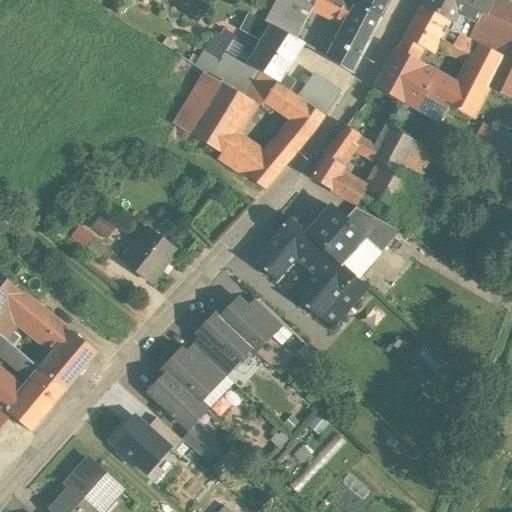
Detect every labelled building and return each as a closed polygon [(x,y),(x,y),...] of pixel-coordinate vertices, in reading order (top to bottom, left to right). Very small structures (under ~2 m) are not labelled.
[(282,0),(269,25),(284,31),(295,38),(312,5),(314,0),(282,0)] [(345,1),(342,0),(314,0),(312,5),(345,21),(354,5),(345,1)] [(390,0),(345,0),(345,1),(354,5),(381,18),(390,0)] [(424,0),(420,8),(446,21),(450,23),(444,35),(440,41),(448,46),(457,37),(469,42),(480,21),(469,16),(475,0),(424,0)] [(511,8),(493,0),(475,0),(469,16),(480,21),(469,42),(457,37),(448,46),(471,57),(478,45),(501,57),(486,87),(487,87),(511,99),(511,8)] [(381,18),(354,5),(345,21),(333,45),(359,58),(381,18)] [(446,21),(420,8),(396,52),(425,68),(437,47),(440,41),(444,35),(440,33),(446,21)] [(269,25),(252,16),(244,31),(260,40),(263,34),(269,25)] [(302,43),(269,25),(260,40),(246,66),(245,67),(257,73),(258,71),(278,83),(277,85),(286,91),(292,80),(282,74),(302,43)] [(246,66),(224,53),(230,43),(215,34),(195,67),(205,73),(221,83),(244,97),(257,73),(245,67),(246,66)] [(448,46),(440,41),(437,47),(444,51),(443,53),(467,65),(471,57),(448,46)] [(359,58),(333,45),(326,57),(351,72),(359,58)] [(501,57),(478,45),(471,57),(467,65),(456,85),(457,86),(447,106),(471,119),(487,87),(486,87),(501,57)] [(425,68),(396,52),(376,89),(415,112),(416,111),(425,94),(446,106),(447,106),(457,86),(456,85),(425,68)] [(278,83),(258,71),(257,73),(244,97),(252,102),(259,107),(277,85),(278,83)] [(340,92),(312,72),(295,97),(324,117),(340,92)] [(221,83),(205,73),(174,125),(189,134),(221,83)] [(221,83),(189,134),(220,154),(234,133),(252,102),(244,97),(221,83)] [(286,91),(277,85),(259,107),(270,114),(274,108),(294,121),(278,141),(295,154),(312,133),(324,117),(295,97),(286,91)] [(446,106),(425,94),(416,111),(415,112),(437,124),(439,121),(438,120),(446,106)] [(511,133),(499,126),(494,135),(485,151),(511,166),(511,133)] [(344,130),(324,155),(318,164),(310,179),(355,204),(365,189),(339,173),(343,166),(355,148),(383,164),(395,171),(395,170),(413,140),(391,128),(379,149),(344,130)] [(494,135),(486,130),(477,146),(485,151),(494,135)] [(266,155),(234,133),(220,154),(218,158),(264,190),(284,166),(266,155)] [(295,154),(278,141),(266,155),(284,166),(295,154)] [(395,171),(383,164),(367,191),(391,205),(408,177),(395,170),(395,171)] [(345,220),(331,208),(307,235),(339,263),(363,238),(364,237),(345,220)] [(399,232),(355,209),(345,220),(364,237),(363,238),(380,254),(399,232)] [(320,320),(357,279),(339,263),(307,235),(291,219),(254,260),(276,280),(295,259),(314,276),(295,297),(320,320)] [(174,250),(146,228),(120,260),(149,282),(174,250)] [(110,253),(92,238),(84,248),(102,262),(110,253)] [(380,254),(363,238),(339,263),(357,279),(380,254)] [(0,319),(22,294),(0,274),(0,319)] [(0,319),(0,335),(4,340),(20,321),(35,304),(22,294),(0,319)] [(248,310),(238,300),(221,318),(220,319),(251,348),(255,352),(272,334),(248,310)] [(281,324),(257,301),(248,310),(272,334),(281,324)] [(35,304),(20,321),(31,330),(46,313),(35,304)] [(46,313),(31,330),(42,339),(56,322),(46,313)] [(251,348),(220,319),(221,318),(216,314),(198,334),(202,338),(203,338),(233,367),(251,348)] [(95,354),(56,322),(42,339),(57,352),(47,364),(41,371),(65,391),(95,354)] [(4,340),(0,335),(0,356),(8,363),(5,366),(22,380),(28,379),(31,382),(41,371),(31,363),(4,340)] [(233,367),(203,338),(202,338),(194,347),(224,376),(233,367)] [(224,376),(194,347),(186,355),(185,356),(216,384),(224,376)] [(216,384),(185,356),(186,355),(181,351),(163,371),(167,375),(167,374),(198,403),(216,384)] [(65,391),(41,371),(31,382),(22,393),(6,411),(10,415),(31,432),(65,391)] [(198,403),(167,374),(167,375),(150,393),(187,429),(206,410),(198,403)] [(22,393),(0,375),(0,406),(6,411),(22,393)] [(0,406),(0,425),(10,415),(6,411),(0,406)] [(147,430),(133,418),(111,443),(147,475),(169,450),(147,430)] [(156,420),(147,430),(169,450),(174,454),(183,443),(156,420)] [(218,449),(196,429),(184,442),(207,463),(218,449)] [(102,511),(121,491),(87,460),(65,485),(69,490),(50,511),(49,511),(102,511)]
